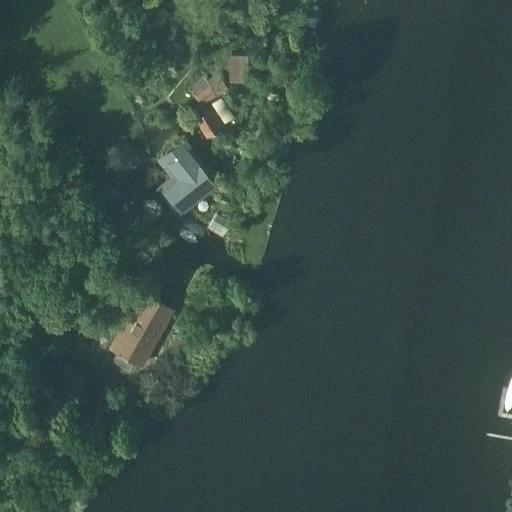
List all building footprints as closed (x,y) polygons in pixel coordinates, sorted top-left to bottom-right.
[(230,75),(249,74),(248,48),(228,49),(230,75)] [(218,69),(207,77),(204,72),(187,84),(201,103),(229,83),(218,69)] [(211,105),(193,118),(205,137),(223,123),(211,105)] [(138,157),(124,143),(106,162),(120,176),(138,157)] [(176,146),(161,161),(174,173),(160,188),(177,204),(205,174),(176,146)] [(105,264),(100,275),(119,285),(125,275),(105,264)] [(107,344),(142,364),(175,307),(140,287),(116,328),(107,344)]
